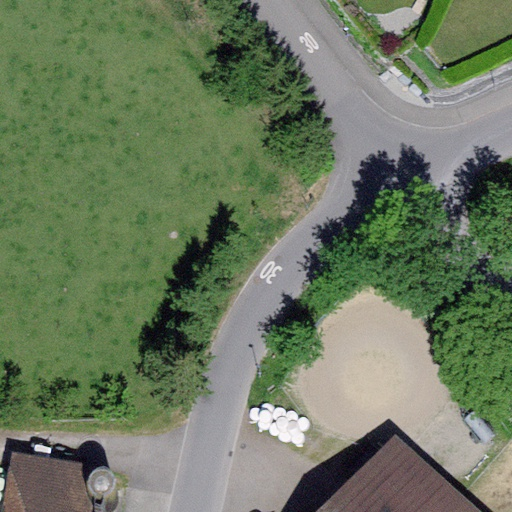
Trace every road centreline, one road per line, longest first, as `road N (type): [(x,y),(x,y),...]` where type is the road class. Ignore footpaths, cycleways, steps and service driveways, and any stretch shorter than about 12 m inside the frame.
road 1 (residential): [(206,511),(228,419),(283,283),(333,219),(401,173)]
road 2 (residential): [(401,173),(360,94),(277,0)]
road 3 (residential): [(401,173),(511,115)]
